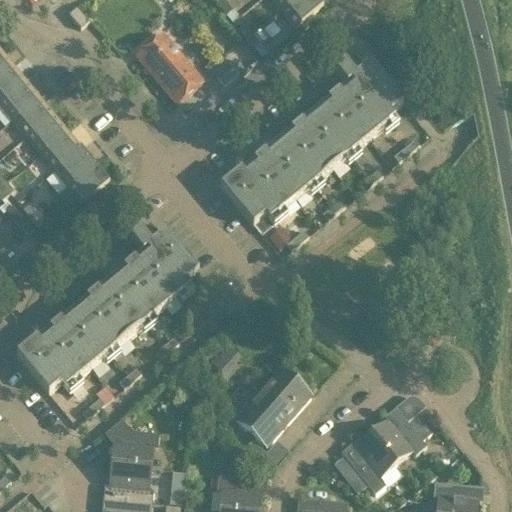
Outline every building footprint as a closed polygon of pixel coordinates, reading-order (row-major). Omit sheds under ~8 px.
[(212,0),(212,1),(219,10),(225,5),(221,0),(212,0)] [(268,0),(281,15),(299,0),(268,0)] [(323,10),(314,0),(299,0),(281,15),(295,32),(323,10)] [(232,14),(225,5),(219,10),(226,19),(232,14)] [(82,34),(90,27),(90,26),(77,11),(69,18),(82,34)] [(239,34),(246,43),(252,38),(245,29),(239,34)] [(161,37),(134,60),(176,109),(203,86),(161,37)] [(260,47),(252,38),(246,43),(253,52),(260,47)] [(0,78),(12,69),(0,54),(0,78)] [(402,108),(403,107),(370,68),(365,72),(353,58),(334,74),(339,80),(346,89),(241,175),(240,174),(220,191),(252,231),(253,230),(271,215),(275,221),(295,205),(313,190),(332,175),(351,159),(369,144),(389,128),(384,123),(402,108)] [(223,89),(243,73),(234,62),(214,79),(223,89)] [(0,107),(26,86),(12,69),(0,78),(0,107)] [(40,102),(26,86),(0,107),(0,110),(12,125),(40,102)] [(25,141),(53,119),(40,102),(12,125),(25,141)] [(67,136),(53,119),(25,141),(40,158),(67,136)] [(67,136),(40,158),(53,175),(81,152),(67,136)] [(404,152),(409,158),(419,150),(414,143),(404,152)] [(94,169),(81,152),(53,175),(67,192),(94,169)] [(398,167),(409,158),(404,152),(393,161),(398,167)] [(94,169),(67,192),(82,209),(109,186),(94,169)] [(368,181),(374,187),(382,180),(377,174),(368,181)] [(365,195),(374,187),(368,181),(360,188),(365,195)] [(13,195),(6,186),(0,190),(7,200),(13,195)] [(331,212),(336,218),(345,211),(340,204),(331,212)] [(29,209),(23,214),(30,222),(36,217),(29,209)] [(328,225),(336,218),(331,212),(322,219),(328,225)] [(43,226),(36,217),(30,222),(37,231),(43,226)] [(25,226),(18,218),(12,223),(19,231),(25,226)] [(48,399),(67,384),(71,389),(90,373),(109,358),(128,343),(146,327),(165,312),(184,296),(180,291),(198,276),(198,275),(165,236),(160,240),(149,226),(130,242),(134,247),(142,257),(37,344),(36,342),(16,359),(48,399)] [(33,235),(25,226),(19,231),(26,240),(33,235)] [(285,235),(272,246),(279,254),(292,243),(285,235)] [(294,242),(299,248),(308,241),(303,235),(294,242)] [(291,255),(299,248),(294,242),(285,249),(291,255)] [(0,276),(8,269),(0,259),(0,276)] [(201,319),(206,325),(215,318),(210,311),(201,319)] [(198,332),(206,325),(201,319),(193,326),(198,332)] [(181,344),(187,339),(179,331),(174,335),(181,344)] [(178,348),(173,342),(164,349),(169,356),(178,348)] [(169,356),(164,349),(155,357),(161,363),(169,356)] [(224,349),(211,366),(225,377),(238,360),(224,349)] [(127,380),(132,386),(141,379),(136,373),(127,380)] [(280,374),(235,425),(266,452),(311,401),(280,374)] [(123,393),(132,386),(127,380),(118,387),(123,393)] [(168,391),(158,400),(167,409),(176,399),(168,391)] [(90,410),(95,416),(104,409),(99,403),(90,410)] [(86,424),(95,416),(90,410),(81,417),(86,424)] [(396,469),(412,456),(415,460),(426,451),(422,445),(407,427),(395,412),(384,422),(387,425),(371,439),(396,469)] [(407,427),(422,445),(432,438),(416,419),(407,427)] [(122,424),(104,438),(113,449),(111,470),(150,474),(153,453),(157,453),(159,439),(131,436),(122,424)] [(396,469),(371,439),(354,452),(351,448),(340,457),(372,496),(383,486),(380,483),(396,469)] [(214,448),(223,456),(230,448),(221,441),(214,448)] [(150,474),(111,470),(109,491),(104,490),(102,504),(152,509),(153,495),(148,495),(150,474)] [(0,484),(0,494),(0,495),(11,486),(6,480),(0,484)] [(219,511),(259,511),(261,500),(266,500),(267,486),(218,481),(216,496),(221,496),(219,511)] [(437,502),(436,511),(476,511),(477,506),(482,507),(483,492),(434,488),(433,502),(437,502)] [(346,511),(347,508),(298,503),(296,511),(346,511)]
